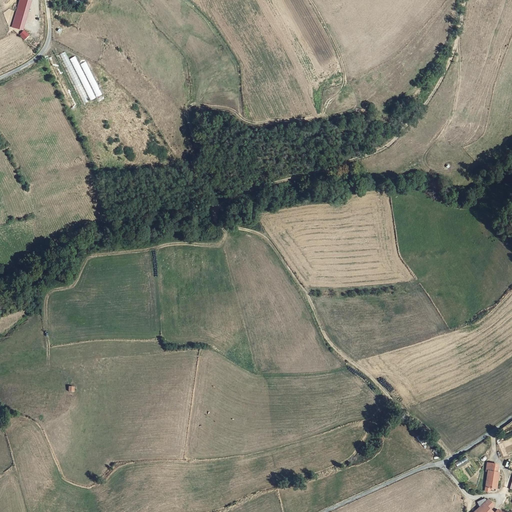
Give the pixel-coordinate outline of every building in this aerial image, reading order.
[(18,0),(12,27),(24,30),(30,0),(18,0)] [(19,34),(24,40),(29,35),(24,30),(19,34)] [(82,102),(101,94),(86,61),(79,65),(75,56),(68,59),(65,52),(61,53),(75,87),(77,86),(81,97),(76,99),(79,105),(83,103),(82,102)] [(489,464),(488,472),(489,472),(497,473),(498,465),(489,464)] [(497,473),(489,472),(487,487),(497,488),(499,473),(497,473)] [(480,506),(483,504),(490,510),(494,506),(488,499),(487,500),(484,498),(478,502),(480,506)]
